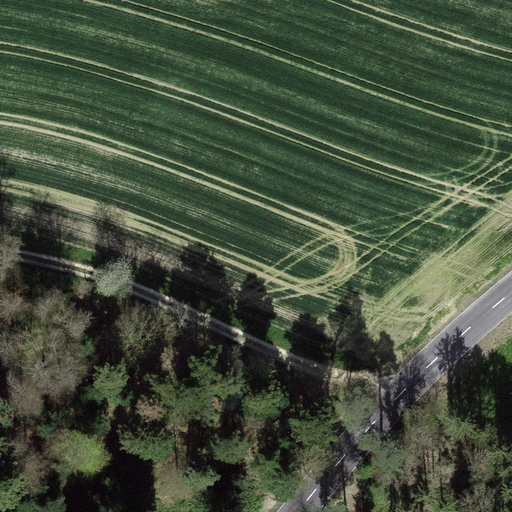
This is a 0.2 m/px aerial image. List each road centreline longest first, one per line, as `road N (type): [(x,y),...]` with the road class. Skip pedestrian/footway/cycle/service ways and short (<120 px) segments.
road 1 (track): [(0,255),(110,278),(394,399)]
road 2 (tertiary): [(297,511),(394,399),(511,291)]
